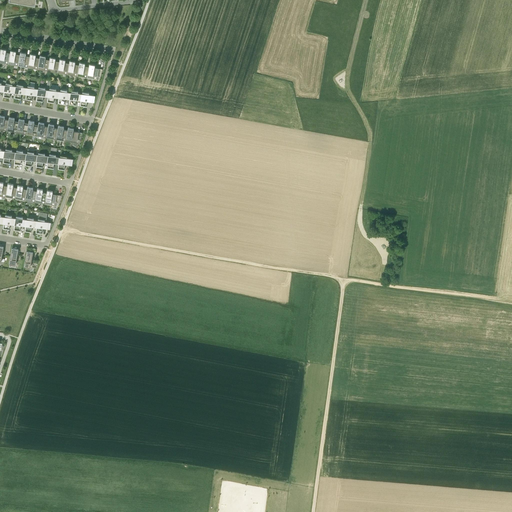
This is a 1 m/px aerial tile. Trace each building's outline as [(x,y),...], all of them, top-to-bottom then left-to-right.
[(0,52),(0,62),(8,64),(10,53),(6,52),(6,49),(1,48),(0,52)] [(8,64),(18,66),(20,55),(16,54),(16,51),(10,50),(10,53),(8,64)] [(18,66),(28,68),(30,57),(25,56),(26,53),(20,52),(20,55),(18,66)] [(28,68),(38,69),(40,58),(35,58),(36,55),(30,54),(30,57),(28,68)] [(38,69),(47,71),(49,60),(45,59),(46,56),(40,55),(40,58),(38,69)] [(47,71),(57,73),(59,62),(55,61),(55,58),(50,57),(49,60),(47,71)] [(57,73),(67,74),(69,63),(65,63),(65,60),(60,59),(59,62),(57,73)] [(67,74),(77,76),(79,65),(75,64),(75,61),(70,60),(69,63),(67,74)] [(77,76),(87,78),(89,67),(84,66),(85,63),(79,62),(79,65),(77,76)] [(99,80),(100,77),(102,69),(94,68),(95,65),(89,64),(89,67),(87,78),(99,80)] [(10,92),(15,93),(16,86),(12,85),(12,84),(6,83),(6,85),(4,92),(4,96),(10,97),(10,92)] [(21,93),(26,94),(27,88),(22,87),(23,86),(23,85),(17,84),(16,86),(15,93),(15,97),(21,98),(21,93)] [(32,95),(37,95),(38,89),(33,88),(34,87),(28,86),(27,88),(26,94),(25,99),(32,100),(32,99),(32,95)] [(43,96),(48,97),(49,90),(44,89),(45,88),(39,87),(38,89),(37,95),(36,100),(43,101),(43,100),(43,96)] [(54,97),(59,98),(60,91),(55,91),(55,90),(56,90),(56,89),(50,88),(49,90),(48,97),(47,101),(54,102),(53,102),(54,97)] [(65,98),(70,99),(71,93),(66,92),(66,91),(67,91),(61,89),(60,91),(59,98),(58,102),(65,104),(65,103),(64,103),(65,98)] [(76,100),(81,101),(82,94),(77,93),(77,92),(78,92),(72,91),(71,93),(70,99),(69,104),(76,105),(76,104),(75,104),(76,100)] [(87,106),(86,106),(87,101),(92,102),(93,95),(88,94),(88,93),(89,94),(89,93),(82,92),(82,94),(81,101),(80,105),(87,106)] [(0,129),(7,131),(9,120),(4,119),(5,116),(0,115),(0,129)] [(7,131),(17,133),(18,122),(14,121),(15,118),(9,117),(9,120),(7,131)] [(17,133),(26,134),(28,123),(24,123),(25,120),(19,119),(18,122),(17,133)] [(26,134),(36,136),(38,125),(34,124),(34,121),(29,120),(28,123),(26,134)] [(36,136),(46,138),(48,127),(44,126),(44,123),(39,122),(38,125),(36,136)] [(46,138),(56,139),(58,128),(54,128),(54,125),(49,124),(48,127),(46,138)] [(56,139),(66,141),(68,130),(63,129),(64,126),(58,125),(58,128),(56,139)] [(79,143),(80,140),(83,133),(73,131),(74,128),(68,127),(68,130),(66,141),(79,143)] [(10,158),(15,159),(16,152),(11,151),(11,150),(12,150),(5,149),(5,151),(4,157),(3,162),(10,163),(9,163),(10,158)] [(21,159),(26,160),(27,153),(22,153),(22,152),(23,152),(23,151),(16,150),(16,152),(15,159),(14,163),(21,164),(20,164),(21,159)] [(32,160),(37,161),(38,155),(33,154),(33,153),(34,153),(27,151),(27,153),(26,160),(25,164),(32,166),(32,165),(31,165),(32,160)] [(43,162),(48,163),(49,156),(44,155),(44,154),(45,154),(38,153),(38,155),(37,161),(36,166),(43,167),(43,166),(42,166),(43,162)] [(54,163),(59,164),(60,157),(55,156),(55,155),(56,156),(56,155),(49,154),(49,156),(48,163),(47,167),(53,168),(54,168),(53,168),(54,163)] [(64,169),(65,164),(70,165),(71,159),(66,158),(66,157),(67,157),(67,156),(60,155),(60,157),(59,164),(58,168),(64,169),(65,169),(64,169)] [(5,197),(15,199),(17,188),(13,187),(13,184),(8,183),(7,186),(5,197)] [(15,199),(25,201),(27,190),(23,189),(23,186),(18,185),(17,188),(15,199)] [(25,201),(35,202),(37,191),(32,191),(33,188),(27,187),(27,190),(25,201)] [(35,202),(45,204),(47,193),(42,192),(43,189),(37,188),(37,191),(35,202)] [(57,206),(58,203),(61,195),(52,194),(53,191),(47,190),(47,193),(45,204),(57,206)] [(36,232),(42,233),(43,228),(48,229),(49,222),(44,221),(44,220),(46,220),(47,213),(39,211),(38,221),(37,227),(36,232)] [(10,224),(15,225),(16,218),(11,217),(11,216),(12,216),(5,215),(5,217),(4,223),(3,228),(9,229),(10,229),(9,229),(10,224)] [(21,225),(26,226),(27,219),(22,219),(22,218),(23,218),(23,217),(16,216),(16,218),(15,225),(14,229),(20,230),(21,225)] [(32,226),(37,227),(38,221),(33,220),(33,219),(34,219),(27,217),(27,219),(26,226),(25,230),(31,232),(31,231),(32,226)] [(12,248),(9,264),(16,265),(17,258),(18,258),(20,249),(12,248)] [(24,266),(30,268),(31,261),(33,261),(34,252),(26,251),(24,266)]
